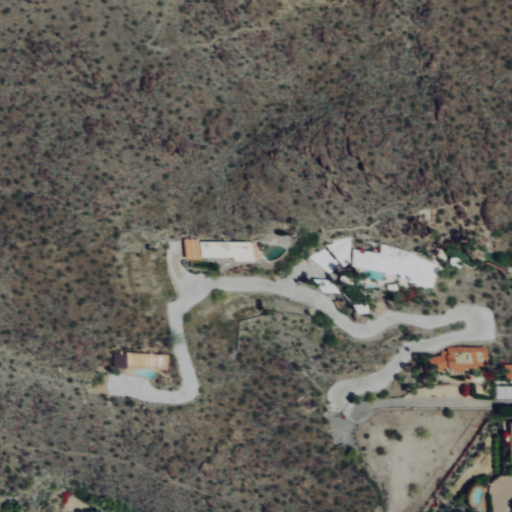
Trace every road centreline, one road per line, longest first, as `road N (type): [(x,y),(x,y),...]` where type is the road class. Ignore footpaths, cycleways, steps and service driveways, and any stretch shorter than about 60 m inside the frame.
road 1 (residential): [(162,401),(181,389),(174,309),(211,283),(253,285),(308,299),(351,332),(393,319),(475,319),(468,336),(410,351),(384,376),(334,393),(338,410),(356,414)]
road 2 (residential): [(356,414),(385,405),(511,405)]
